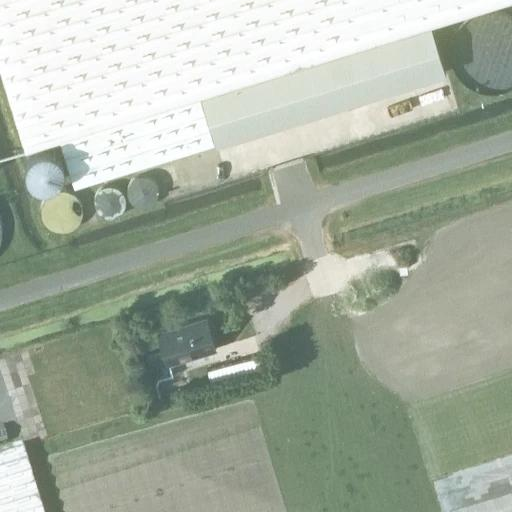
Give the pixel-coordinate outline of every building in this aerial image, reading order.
[(0,0),(0,68),(25,147),(59,136),(74,183),(214,138),(215,141),(444,68),(429,19),(486,0),(0,0)] [(511,22),(509,20),(503,16),(495,13),(488,12),(481,12),(474,14),(466,18),(460,22),(455,28),(451,34),(448,41),(447,49),(447,57),(449,65),(452,71),(457,77),(461,82),(469,86),(476,89),(484,90),(490,90),(498,88),(506,85),(511,79),(511,22)] [(168,361),(168,362),(216,347),(207,318),(159,333),(164,348),(168,361)] [(164,348),(149,352),(153,366),(168,361),(164,348)] [(262,368),(258,354),(208,367),(211,381),(262,368)] [(0,428),(0,445),(9,443),(4,428),(0,428)] [(0,511),(43,511),(23,446),(0,453),(0,511)]
